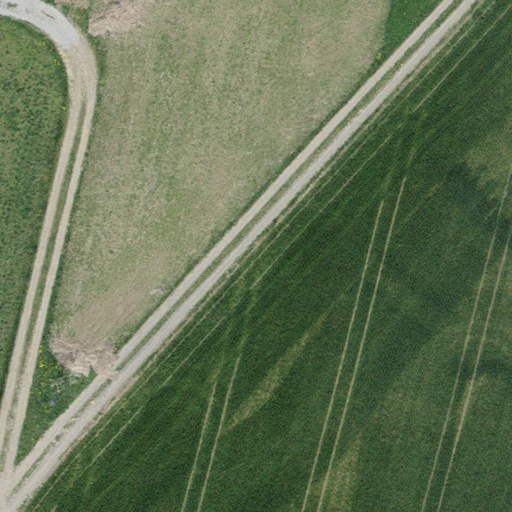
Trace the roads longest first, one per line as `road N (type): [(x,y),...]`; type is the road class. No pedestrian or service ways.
road 1 (track): [(0,503),(15,474),(471,0)]
road 2 (track): [(0,14),(29,21),(74,62),(66,160),(0,464)]
